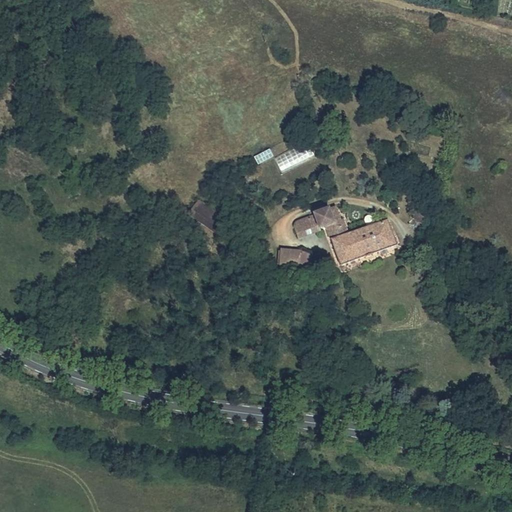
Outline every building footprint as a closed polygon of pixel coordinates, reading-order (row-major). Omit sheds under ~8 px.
[(269,150),(254,158),(258,165),(273,157),(269,150)] [(275,163),(272,159),(264,163),(266,168),(275,163)] [(227,220),(200,200),(189,215),(217,235),(227,220)] [(432,207),(424,204),(418,222),(426,224),(432,207)] [(340,219),(336,206),(329,209),(334,222),(340,219)] [(341,266),(397,245),(387,219),(374,224),(371,216),(369,214),(366,214),(364,216),(364,219),(367,226),(348,233),(343,218),(340,219),(334,222),(329,209),(315,214),(315,216),(321,230),(321,228),(327,226),(341,266)] [(321,230),(315,216),(300,221),(297,223),(297,225),(296,227),(300,238),(321,230)] [(257,235),(259,224),(253,223),(250,233),(257,235)] [(325,261),(301,252),(281,250),(280,266),(296,267),(300,268),(321,273),(325,261)] [(295,274),(319,278),(321,273),(300,268),(296,267),(295,274)]
